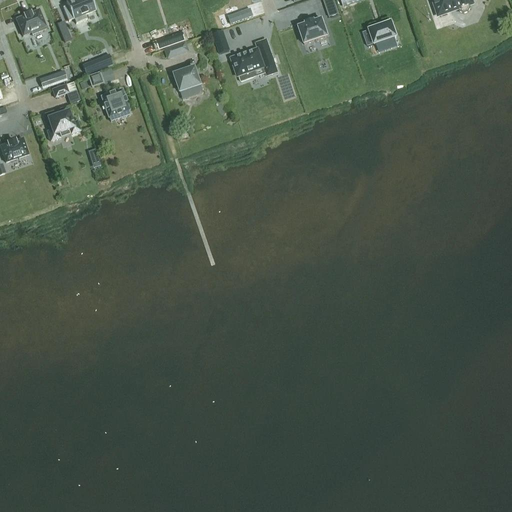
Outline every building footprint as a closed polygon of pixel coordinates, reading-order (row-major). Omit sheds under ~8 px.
[(67,7),(63,9),(68,23),(73,21),(74,20),(76,25),(87,21),(85,16),(96,12),(90,0),(73,0),(74,1),(66,4),(67,7)] [(470,0),(432,0),(439,17),(458,10),(459,13),(464,15),(468,13),(471,9),(470,6),(473,5),(470,0)] [(336,7),(326,10),(329,19),(339,15),(336,7)] [(24,18),(16,21),(23,38),(31,34),(32,37),(47,31),(46,28),(39,11),(31,15),(30,14),(23,17),(24,18)] [(251,11),(217,22),(220,32),(255,20),(251,11)] [(307,25),(299,28),(305,45),(328,37),(322,20),(315,23),(314,21),(307,24),(307,25)] [(391,24),(369,31),(374,46),(396,38),(391,24)] [(59,29),(63,40),(70,37),(65,26),(59,29)] [(224,33),(213,37),(215,43),(226,39),(224,33)] [(168,39),(171,48),(186,42),(183,34),(168,39)] [(383,52),(404,45),(402,38),(380,45),(383,52)] [(278,74),(267,41),(256,45),(258,51),(231,60),(238,79),(239,78),(241,84),(254,79),(252,74),(264,69),(267,78),(278,74)] [(185,45),(166,52),(169,59),(187,53),(185,45)] [(113,66),(109,56),(82,66),(86,77),(113,66)] [(195,69),(174,76),(181,94),(201,87),(195,69)] [(54,76),(49,77),(53,87),(57,85),(62,84),(59,74),(54,76)] [(94,88),(103,84),(100,74),(90,78),(94,88)] [(55,99),(69,95),(66,87),(52,91),(55,99)] [(69,95),(72,103),(82,100),(78,91),(69,95)] [(109,119),(130,112),(122,91),(102,98),(109,119)] [(72,123),(68,113),(48,120),(52,132),(47,133),(51,143),(60,140),(59,135),(69,131),(71,136),(80,132),(77,123),(73,124),(72,123)] [(15,141),(8,144),(8,145),(0,147),(6,164),(28,156),(23,140),(15,142),(15,141)] [(98,159),(95,150),(88,153),(91,161),(98,159)]
